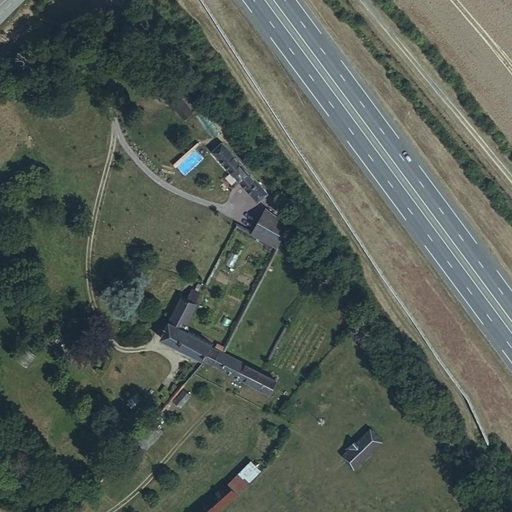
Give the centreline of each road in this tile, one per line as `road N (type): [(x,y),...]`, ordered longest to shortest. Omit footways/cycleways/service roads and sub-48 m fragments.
road 1 (motorway): [(254,0),(511,345)]
road 2 (motorway): [(511,305),(285,0)]
road 3 (track): [(362,0),(511,178)]
